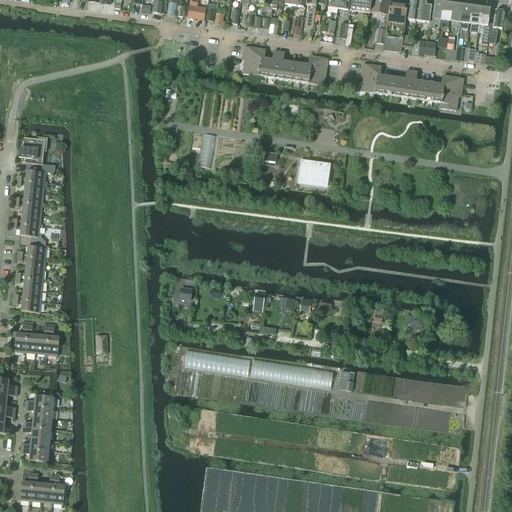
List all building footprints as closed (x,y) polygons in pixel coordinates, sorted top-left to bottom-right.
[(178,0),(177,18),(184,19),(185,8),(182,8),(183,3),(182,1),(181,0),(178,0)] [(293,0),(293,7),(303,8),(304,0),(293,0)] [(309,7),(309,13),(307,13),(306,19),(305,29),(313,30),(314,20),(315,14),(317,0),(308,0),(308,7),(309,7)] [(317,0),(315,14),(317,6),(326,7),(326,0),(317,0)] [(328,0),(328,8),(338,9),(339,0),(328,0)] [(339,0),(338,9),(348,11),(349,0),(339,0)] [(351,0),(350,10),(349,16),(355,17),(356,11),(370,12),(371,0),(351,0)] [(371,0),(370,12),(370,14),(387,16),(389,4),(389,0),(371,0)] [(409,0),(407,21),(413,22),(415,22),(418,0),(409,0)] [(418,0),(415,22),(429,24),(430,12),(431,7),(426,6),(426,1),(418,0)] [(161,15),(163,3),(153,2),(152,13),(161,15)] [(430,12),(429,24),(428,29),(434,30),(435,26),(439,27),(440,21),(443,3),(434,2),(433,12),(430,12)] [(443,3),(440,21),(449,22),(451,4),(443,3)] [(175,17),(177,6),(169,4),(167,16),(175,17)] [(385,38),(384,46),(401,48),(403,37),(407,6),(390,4),(385,38)] [(454,5),(450,27),(459,28),(460,24),(462,6),(454,5)] [(459,28),(467,30),(471,7),(462,6),(460,24),(459,28)] [(142,7),(141,15),(149,16),(150,8),(142,7)] [(189,8),(188,19),(196,20),(197,9),(196,9),(189,8)] [(473,8),(470,26),(475,26),(473,38),(477,38),(479,27),(481,9),(473,8)] [(197,9),(196,20),(204,21),(205,11),(197,9)] [(481,9),(479,27),(484,28),(481,46),(487,46),(488,44),(489,34),(490,28),(488,27),(490,10),(481,9)] [(491,35),(489,34),(488,44),(495,45),(498,30),(501,30),(504,12),(495,11),(492,29),(491,35)] [(216,15),(214,26),(225,28),(225,23),(223,23),(224,16),(216,15)] [(301,37),(303,21),(293,20),(291,35),(301,37)] [(329,22),(327,31),(335,33),(336,23),(329,22)] [(339,39),(346,40),(348,25),(341,24),(339,39)] [(403,37),(401,48),(411,50),(412,44),(408,43),(408,38),(403,37)] [(438,39),(437,48),(446,50),(448,40),(438,39)] [(448,40),(446,50),(453,51),(455,41),(448,40)] [(418,57),(424,58),(425,58),(425,57),(426,44),(420,43),(418,57)] [(426,44),(425,57),(434,58),(436,45),(426,44)] [(245,61),(243,76),(261,78),(263,62),(265,52),(265,51),(244,48),(242,61),(245,61)] [(446,51),(445,60),(454,62),(455,59),(456,52),(446,51)] [(284,54),(273,52),(271,64),(278,65),(283,65),(284,54)] [(475,55),(474,65),(484,66),(486,56),(475,55)] [(300,68),(298,84),(324,87),(327,61),(309,58),(308,65),(307,69),(300,68)] [(486,58),(485,66),(494,67),(495,60),(486,58)] [(263,62),(261,78),(268,79),(271,64),(263,62)] [(268,79),(276,80),(278,65),(271,64),(268,79)] [(276,80),(283,82),(285,66),(283,65),(278,65),(276,80)] [(285,66),(283,82),(290,83),(293,67),(285,66)] [(359,93),(377,95),(380,79),(381,69),(381,68),(363,66),(359,93)] [(293,67),(290,83),(298,84),(300,68),(293,67)] [(441,88),(438,104),(440,104),(439,110),(456,113),(458,99),(460,99),(463,80),(442,77),(442,78),(441,88)] [(380,79),(377,95),(385,97),(387,81),(380,79)] [(387,81),(385,97),(393,98),(395,82),(387,81)] [(395,82),(393,98),(400,99),(402,83),(395,82)] [(402,83),(400,99),(408,100),(410,84),(402,83)] [(410,84),(408,100),(415,101),(418,85),(410,84)] [(418,85),(415,101),(423,102),(425,86),(418,85)] [(326,86),(325,93),(332,94),(333,88),(326,86)] [(425,86),(423,102),(431,103),(433,87),(425,86)] [(433,87),(431,103),(438,104),(441,88),(433,87)] [(21,165),(42,167),(43,152),(45,152),(47,140),(37,139),(37,141),(24,140),(23,149),(20,148),(19,159),(22,160),(21,165)] [(259,153),(257,166),(275,169),(277,155),(259,153)] [(330,166),(300,161),(300,164),(301,164),(298,183),(327,187),(330,168),(330,166)] [(26,172),(25,183),(47,185),(47,184),(44,183),(45,174),(26,172)] [(25,183),(24,194),(43,196),(44,187),(47,188),(47,185),(25,183)] [(24,194),(23,205),(44,207),(44,205),(42,205),(43,196),(24,194)] [(23,205),(22,215),(41,217),(42,209),(44,209),(44,207),(23,205)] [(22,215),(21,226),(40,228),(41,217),(22,215)] [(20,237),(31,238),(30,248),(45,250),(45,243),(41,239),(41,235),(44,236),(44,230),(39,230),(40,228),(21,226),(20,237)] [(28,248),(27,258),(48,261),(48,260),(46,259),(47,250),(45,250),(30,248),(28,248)] [(27,258),(26,269),(44,271),(45,263),(48,263),(48,261),(27,258)] [(26,269),(24,280),(46,282),(46,281),(43,281),(44,271),(26,269)] [(24,280),(23,291),(42,293),(43,284),(46,285),(46,282),(24,280)] [(180,289),(178,300),(191,302),(192,290),(180,289)] [(213,290),(212,299),(220,300),(221,291),(213,290)] [(23,291),(22,302),(43,304),(43,303),(41,302),(42,293),(23,291)] [(256,295),(255,303),(264,304),(265,296),(256,295)] [(280,299),(279,308),(294,310),(296,301),(280,299)] [(301,300),(299,313),(309,314),(311,301),(301,300)] [(22,302),(21,313),(40,315),(41,306),(43,306),(43,304),(22,302)] [(319,304),(318,316),(330,318),(332,305),(319,304)] [(376,311),(374,325),(382,326),(384,312),(376,311)] [(409,327),(423,328),(424,319),(411,317),(409,327)] [(14,354),(25,355),(27,336),(16,335),(14,354)] [(38,337),(27,336),(25,355),(36,356),(38,337)] [(48,338),(38,337),(36,356),(46,357),(48,338)] [(96,337),(97,351),(107,351),(106,337),(96,337)] [(48,338),(46,357),(57,358),(59,339),(48,338)] [(339,391),(352,393),(354,374),(342,372),(339,391)] [(0,380),(0,390),(17,392),(17,388),(8,387),(9,382),(0,380)] [(0,390),(0,401),(7,403),(7,397),(16,398),(17,392),(0,390)] [(26,403),(25,407),(53,410),(54,400),(35,398),(35,403),(26,403)] [(0,401),(0,412),(15,414),(15,410),(6,409),(7,403),(0,401)] [(34,413),(33,419),(52,421),(53,410),(25,407),(25,413),(34,413)] [(15,414),(0,412),(0,423),(5,424),(5,419),(14,420),(15,414)] [(24,424),(23,429),(51,432),(52,421),(33,419),(33,425),(24,424)] [(4,430),(5,424),(0,423),(0,434),(12,436),(13,431),(4,430)] [(32,435),(31,441),(50,443),(51,432),(23,429),(23,434),(32,435)] [(385,458),(387,443),(371,440),(369,456),(385,458)] [(21,445),(21,451),(49,454),(50,443),(31,441),(30,446),(21,445)] [(29,462),(48,464),(49,454),(21,451),(20,455),(29,456),(29,462)] [(22,483),(20,501),(31,503),(33,484),(22,483)] [(33,484),(31,503),(42,504),(43,485),(33,484)] [(43,485),(42,504),(52,505),(54,486),(43,485)] [(54,486),(52,505),(63,506),(65,488),(54,486)]
